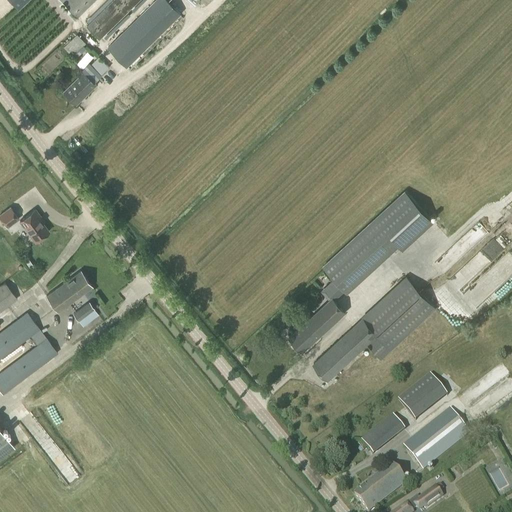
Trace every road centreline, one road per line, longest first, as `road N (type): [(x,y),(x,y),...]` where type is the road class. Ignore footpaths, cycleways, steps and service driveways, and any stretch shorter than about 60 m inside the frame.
road 1 (tertiary): [(343,511),(0,90)]
road 2 (track): [(255,406),(419,250),(453,241),(511,193)]
road 3 (track): [(42,144),(182,7),(175,0)]
road 4 (track): [(99,0),(20,76),(0,49)]
